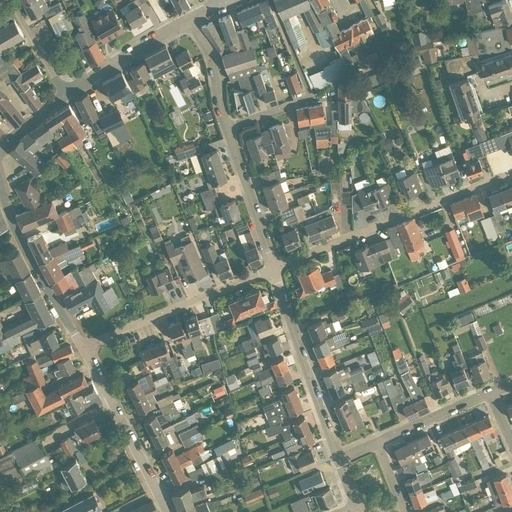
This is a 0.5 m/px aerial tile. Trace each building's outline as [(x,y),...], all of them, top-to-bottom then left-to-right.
[(46,18),(48,17),(63,10),(59,2),(46,8),(43,2),(39,4),(36,0),(33,0),(24,5),(31,17),(42,11),(46,18)] [(133,0),(127,4),(130,9),(125,12),(133,25),(146,17),(138,5),(145,0),(133,0)] [(190,7),(186,0),(172,0),(179,13),(190,7)] [(263,24),(271,46),(273,45),(277,55),(279,60),(281,65),(286,63),(285,58),(279,45),(282,44),(279,36),(277,37),(272,26),(277,24),(267,0),(266,0),(259,4),(266,22),(263,23),(263,24)] [(309,0),(273,0),(280,16),(301,7),(302,9),(303,9),(311,25),(312,24),(322,48),(333,42),(312,2),(311,3),(309,0)] [(350,43),(351,42),(367,34),(373,31),(368,22),(372,20),(370,16),(372,15),(365,0),(358,0),(359,2),(359,3),(366,18),(339,31),(333,19),(335,17),(336,15),(334,10),(331,9),(330,9),(326,2),(329,0),(328,0),(310,0),(312,2),(333,42),(345,64),(352,60),(345,45),(348,44),(350,43)] [(468,15),(475,12),(488,7),(487,6),(484,0),(464,0),(465,3),(468,15)] [(488,7),(475,12),(477,18),(485,15),(486,19),(491,17),(495,25),(502,23),(503,27),(511,25),(511,18),(505,0),(503,0),(487,6),(488,7)] [(266,22),(259,4),(238,15),(241,25),(256,19),(259,26),(263,24),(263,23),(266,22)] [(0,48),(6,45),(23,35),(14,20),(6,25),(5,23),(13,18),(8,9),(0,14),(0,48)] [(63,10),(48,17),(50,23),(66,15),(64,9),(63,10)] [(87,23),(82,13),(81,10),(76,12),(78,15),(73,17),(74,17),(72,18),(78,32),(76,34),(82,47),(94,40),(87,23)] [(112,10),(92,21),(103,42),(113,37),(111,34),(122,28),(112,10)] [(380,13),(374,16),(378,25),(385,22),(380,13)] [(66,15),(50,23),(57,35),(73,27),(66,15)] [(219,51),(221,57),(242,51),(230,15),(218,19),(228,42),(230,51),(224,53),(222,48),(223,48),(211,22),(201,26),(213,42),(219,51)] [(283,21),(293,48),(306,43),(298,23),(293,25),(290,19),(283,21)] [(389,29),(385,23),(379,26),(383,32),(389,29)] [(511,25),(503,27),(473,34),(477,53),(486,51),(487,53),(511,48),(511,47),(511,25)] [(257,38),(248,41),(244,29),(236,31),(243,49),(259,44),(257,38)] [(429,33),(425,34),(424,30),(412,32),(413,36),(409,37),(410,46),(430,42),(429,33)] [(467,46),(469,55),(477,53),(473,34),(465,35),(467,46)] [(91,65),(104,59),(94,40),(82,47),(91,65)] [(406,41),(399,42),(401,50),(408,48),(408,46),(406,41)] [(430,42),(410,46),(408,46),(408,48),(409,55),(422,53),(426,63),(436,61),(432,42),(430,42)] [(152,70),(151,71),(155,80),(159,78),(155,69),(173,60),(165,45),(145,56),(152,70)] [(467,46),(460,47),(462,56),(469,55),(467,46)] [(227,72),(230,80),(238,78),(241,77),(249,74),(260,71),(252,47),(242,51),(221,57),(227,72)] [(511,48),(479,60),(477,53),(469,55),(462,56),(444,60),(464,119),(480,114),(467,77),(478,73),(477,72),(482,71),(485,79),(511,69),(511,48)] [(175,56),(185,76),(193,91),(193,92),(203,87),(199,79),(197,80),(194,74),(192,75),(187,65),(193,62),(187,50),(175,56)] [(395,58),(393,55),(393,54),(392,51),(382,53),(376,54),(379,60),(383,59),(395,58)] [(19,73),(6,58),(0,52),(0,76),(7,84),(12,80),(12,79),(19,73)] [(379,60),(376,54),(375,52),(366,56),(370,64),(379,60)] [(18,57),(11,61),(16,67),(22,63),(18,57)] [(382,71),(354,83),(360,94),(384,83),(404,74),(397,57),(389,59),(391,63),(389,70),(384,72),(382,71)] [(411,60),(405,62),(408,70),(414,68),(411,60)] [(42,74),(36,63),(20,73),(19,73),(12,79),(12,80),(33,109),(41,103),(25,81),(30,78),(32,80),(42,74)] [(151,71),(148,73),(143,63),(130,69),(134,77),(128,80),(134,91),(144,86),(141,79),(145,77),(149,84),(155,81),(155,80),(151,71)] [(266,89),(260,71),(249,74),(253,88),(257,87),(259,92),(262,91),(267,104),(277,101),(272,87),(266,89)] [(131,89),(121,72),(102,83),(111,99),(131,89)] [(301,89),(295,72),(285,76),(291,92),(301,89)] [(238,78),(242,90),(233,90),(237,109),(239,107),(241,113),(255,109),(252,99),(257,98),(253,88),(249,74),(241,77),(238,78)] [(186,95),(193,91),(185,76),(178,80),(186,95)] [(351,83),(354,83),(350,76),(331,84),(332,86),(336,84),(338,84),(338,98),(351,98),(351,83)] [(24,118),(7,97),(0,91),(0,105),(7,114),(5,115),(15,126),(24,118)] [(109,139),(105,132),(99,118),(87,94),(76,100),(87,122),(90,120),(102,142),(109,139)] [(365,99),(363,95),(351,98),(350,98),(351,111),(370,110),(365,101),(365,99)] [(351,111),(350,98),(351,98),(338,98),(338,120),(337,120),(337,127),(339,127),(340,129),(349,128),(351,127),(350,121),(351,121),(351,111)] [(326,124),(326,119),(323,119),(322,104),(309,106),(311,122),(313,122),(314,127),(316,138),(328,138),(327,135),(326,124)] [(86,135),(69,105),(57,112),(63,121),(71,133),(78,146),(83,144),(80,140),(80,139),(87,150),(95,145),(88,134),(86,135)] [(311,122),(309,106),(296,109),(298,125),(299,130),(303,130),(314,127),(313,122),(311,122)] [(184,121),(177,108),(169,112),(176,125),(184,121)] [(125,134),(121,124),(124,122),(118,109),(99,118),(105,132),(109,139),(110,141),(125,134)] [(337,127),(337,120),(336,110),(332,110),(332,123),(326,124),(327,135),(337,135),(337,127)] [(46,120),(54,135),(66,154),(68,159),(74,155),(72,150),(78,146),(71,133),(63,137),(60,132),(63,130),(59,123),(63,121),(57,112),(46,120)] [(420,117),(414,120),(417,129),(423,127),(420,117)] [(9,150),(9,151),(18,159),(18,160),(34,174),(45,164),(33,152),(42,144),(54,135),(46,120),(30,131),(25,135),(9,150)] [(272,142),(274,150),(277,159),(291,156),(290,151),(287,138),(282,123),(272,127),(268,128),(269,130),(272,142)] [(478,143),(479,142),(487,139),(482,126),(473,130),(478,143)] [(511,129),(500,134),(493,137),(487,139),(479,142),(483,153),(485,153),(510,144),(511,148),(511,129)] [(268,153),(274,150),(272,142),(269,130),(261,132),(261,135),(247,140),(248,140),(250,147),(249,148),(253,158),(268,153)] [(379,141),(386,137),(382,131),(378,133),(377,136),(379,141)] [(478,143),(477,143),(475,137),(472,138),(472,142),(473,145),(465,148),(465,149),(459,151),(468,176),(483,171),(481,164),(488,161),(485,153),(483,153),(479,142),(478,143)] [(391,138),(382,141),(385,149),(394,145),(391,138)] [(196,154),(202,171),(208,168),(221,164),(217,150),(202,155),(201,152),(198,144),(175,152),(178,160),(196,154)] [(448,184),(456,181),(454,175),(460,173),(451,152),(448,146),(434,151),(437,158),(448,184)] [(54,158),(64,169),(70,163),(61,153),(54,158)] [(448,184),(437,158),(431,160),(433,164),(424,168),(431,186),(439,183),(441,187),(448,184)] [(221,164),(208,168),(213,183),(227,178),(221,164)] [(279,169),(272,171),(261,175),(264,185),(262,186),(267,198),(284,192),(280,182),(279,178),(281,178),(279,169)] [(421,190),(414,172),(397,178),(401,190),(404,189),(409,200),(415,197),(413,193),(421,190)] [(43,200),(31,179),(15,188),(28,210),(15,215),(22,229),(38,223),(32,208),(32,207),(43,200)] [(340,188),(339,188),(339,181),(330,182),(332,205),(341,204),(340,191),(340,188)] [(395,200),(388,182),(378,186),(377,182),(371,184),(382,210),(388,208),(386,204),(395,200)] [(382,210),(371,184),(357,190),(365,210),(370,208),(373,214),(382,210)] [(200,192),(203,200),(217,194),(215,186),(200,192)] [(511,187),(511,186),(507,187),(507,186),(501,188),(502,189),(500,190),(506,205),(511,203),(511,187)] [(127,188),(120,192),(123,197),(130,193),(127,188)] [(349,190),(340,191),(341,204),(350,203),(349,190)] [(506,205),(500,190),(498,191),(497,190),(492,192),(492,193),(488,195),(491,203),(490,204),(494,214),(490,216),(491,216),(497,233),(505,230),(502,223),(503,223),(501,218),(503,218),(499,208),(506,205)] [(271,210),(288,204),(284,192),(267,198),(271,210)] [(297,198),(299,204),(301,203),(311,200),(308,193),(297,198)] [(221,205),(217,194),(203,200),(207,210),(214,207),(217,217),(223,214),(225,220),(239,215),(234,200),(221,205)] [(450,204),(459,227),(463,226),(459,216),(467,212),(470,219),(483,214),(475,194),(450,204)] [(51,200),(32,208),(38,223),(55,216),(61,230),(62,230),(73,225),(70,217),(79,213),(76,206),(57,214),(51,200)] [(295,214),(300,227),(304,225),(310,239),(324,233),(316,212),(310,215),(306,216),(301,203),(299,204),(292,207),(293,208),(295,214)] [(329,207),(321,210),(316,212),(324,233),(337,228),(329,207)] [(285,218),(290,230),(282,233),(288,248),(301,243),(295,229),(300,227),(295,214),(293,208),(280,213),(282,219),(285,218)] [(79,213),(70,217),(73,225),(62,230),(64,236),(76,231),(75,228),(84,224),(79,213)] [(498,235),(497,233),(491,216),(480,220),(488,239),(498,235)] [(424,250),(412,219),(387,229),(394,247),(399,245),(402,252),(406,250),(411,261),(411,262),(412,262),(420,258),(418,252),(423,251),(424,250)] [(250,265),(262,260),(247,222),(235,227),(238,235),(244,233),(249,247),(244,249),(250,265)] [(156,225),(150,228),(156,242),(162,239),(156,225)] [(221,242),(228,240),(224,231),(218,234),(221,242)] [(27,239),(34,253),(46,247),(45,246),(46,245),(41,232),(27,239)] [(181,238),(181,245),(174,248),(170,238),(163,241),(173,264),(178,262),(187,281),(205,273),(189,235),(181,238)] [(385,239),(384,239),(355,250),(359,260),(356,261),(359,270),(373,265),(370,256),(380,252),(384,262),(392,258),(385,239)] [(91,240),(80,245),(69,249),(60,252),(53,255),(39,262),(49,280),(62,273),(57,263),(83,253),(82,250),(93,245),(91,240)] [(46,247),(34,253),(39,262),(53,255),(60,252),(69,249),(66,243),(52,248),(52,249),(48,251),(46,247),(47,246),(46,245),(45,246),(46,247)] [(208,266),(214,264),(219,277),(232,272),(226,257),(219,260),(213,244),(201,249),(208,266)] [(19,252),(0,260),(0,268),(3,275),(10,272),(25,300),(40,292),(19,252)] [(462,268),(460,263),(453,266),(455,271),(462,268)] [(86,286),(74,293),(64,298),(71,311),(91,300),(97,312),(117,302),(110,288),(102,292),(91,271),(95,269),(93,264),(78,271),(86,286)] [(320,274),(318,270),(319,269),(319,268),(319,267),(319,266),(318,265),(317,264),(316,264),(315,264),(315,265),(314,265),(313,266),(313,267),(299,273),(304,285),(295,289),(299,297),(308,293),(307,289),(323,282),(325,286),(329,284),(334,282),(336,287),(337,289),(344,286),(339,273),(333,276),(331,270),(320,274)] [(149,284),(147,285),(151,294),(165,288),(166,290),(176,286),(168,267),(146,276),(149,284)] [(74,293),(86,286),(78,271),(76,268),(63,274),(62,273),(49,280),(56,292),(69,284),(74,293)] [(447,268),(439,271),(443,279),(450,276),(447,268)] [(470,289),(465,278),(456,281),(461,292),(470,289)] [(64,297),(73,292),(70,286),(61,291),(64,297)] [(277,306),(274,301),(265,304),(259,290),(244,296),(250,311),(261,307),(264,312),(277,306)] [(37,324),(38,326),(53,319),(40,293),(25,301),(32,315),(4,329),(0,321),(0,344),(16,335),(37,324)] [(402,312),(405,310),(414,302),(407,293),(397,302),(402,307),(400,309),(402,312)] [(217,313),(209,316),(214,332),(228,327),(240,322),(238,316),(250,311),(244,296),(229,302),(235,317),(225,321),(221,323),(217,313)] [(15,303),(9,306),(4,308),(7,313),(17,307),(15,303)] [(342,310),(330,315),(333,322),(345,317),(342,310)] [(388,320),(385,312),(379,315),(382,322),(388,320)] [(456,319),(459,327),(468,323),(474,321),(471,313),(456,319)] [(188,329),(195,350),(203,347),(197,332),(201,331),(204,330),(205,335),(214,332),(209,316),(209,319),(198,322),(196,315),(184,319),(188,329)] [(242,344),(239,345),(241,352),(245,351),(254,347),(257,346),(263,343),(260,335),(274,329),(269,316),(262,319),(261,318),(248,323),(248,324),(246,324),(252,338),(242,342),(242,344)] [(380,324),(377,316),(366,321),(369,328),(380,324)] [(325,319),(321,321),(321,320),(307,326),(313,339),(327,334),(335,330),(332,321),(327,323),(325,319)] [(474,321),(468,323),(470,327),(474,337),(479,349),(486,346),(476,320),(474,321)] [(195,352),(195,350),(188,329),(184,330),(180,321),(168,326),(174,341),(181,338),(184,347),(183,348),(186,356),(195,352)] [(369,328),(371,334),(382,330),(380,324),(369,328)] [(496,335),(503,332),(499,324),(492,327),(496,335)] [(30,341),(36,354),(59,343),(52,330),(39,336),(39,337),(36,338),(33,330),(22,335),(25,343),(30,341)] [(16,335),(0,344),(0,351),(12,346),(11,345),(19,340),(16,335)] [(332,336),(324,339),(313,344),(317,355),(329,350),(339,347),(349,342),(346,336),(335,341),(332,336)] [(263,351),(265,356),(282,349),(277,337),(265,342),(268,349),(263,351)] [(353,341),(349,342),(339,347),(340,350),(346,348),(346,349),(358,344),(357,340),(353,342),(353,341)] [(163,367),(167,365),(173,363),(165,342),(154,345),(163,367)] [(70,345),(68,346),(42,356),(46,364),(47,365),(57,361),(69,356),(74,354),(70,345)] [(149,369),(155,367),(161,364),(162,367),(163,367),(154,345),(142,350),(149,369)] [(257,353),(254,347),(245,351),(248,357),(257,353)] [(374,349),(366,353),(371,366),(380,363),(374,349)] [(334,361),(329,350),(317,355),(322,366),(334,361)] [(452,360),(456,370),(450,372),(456,387),(469,382),(463,368),(467,367),(465,363),(462,354),(461,353),(460,350),(454,353),(456,359),(452,360)] [(466,353),(462,354),(465,363),(469,361),(476,379),(489,374),(486,367),(488,366),(482,352),(468,357),(466,353)] [(26,363),(36,359),(33,354),(20,360),(21,363),(17,364),(23,379),(31,376),(26,363)] [(426,366),(427,365),(424,359),(422,354),(415,357),(421,374),(428,371),(426,366)] [(408,391),(410,394),(419,413),(430,408),(424,396),(423,396),(418,386),(416,386),(409,371),(410,371),(406,363),(402,355),(394,359),(395,362),(397,368),(400,375),(405,386),(408,391)] [(46,364),(42,356),(36,359),(26,363),(31,376),(23,379),(27,389),(38,383),(44,381),(39,368),(47,365),(46,364)] [(75,368),(69,356),(57,361),(60,367),(46,373),(49,378),(56,375),(57,377),(75,368)] [(250,366),(251,366),(259,362),(257,357),(247,361),(250,366)] [(275,373),(288,368),(283,357),(270,362),(273,368),(263,372),(264,373),(258,375),(260,379),(275,373)] [(174,365),(177,374),(188,371),(186,362),(174,365)] [(262,368),(259,362),(251,366),(253,372),(262,368)] [(202,367),(204,373),(212,370),(210,364),(202,367)] [(373,369),(376,374),(382,369),(379,365),(373,369)] [(292,379),(288,368),(275,373),(260,379),(262,384),(277,377),(280,384),(292,379)] [(323,374),(327,385),(349,376),(361,371),(360,368),(348,372),(347,370),(338,374),(335,369),(323,374)] [(430,381),(429,381),(435,395),(452,389),(445,372),(439,374),(437,371),(432,373),(432,372),(427,374),(430,381)] [(56,387),(57,389),(61,396),(62,395),(87,382),(83,374),(56,387)] [(149,374),(144,376),(138,380),(127,385),(133,398),(155,387),(153,383),(149,374)] [(342,386),(352,382),(349,376),(327,385),(332,396),(344,391),(342,386)] [(360,378),(352,382),(355,391),(367,386),(364,377),(362,378),(361,378),(360,378)] [(389,397),(396,394),(390,377),(382,380),(386,389),(388,395),(389,397)] [(80,400),(97,392),(91,380),(87,382),(62,395),(65,399),(64,400),(63,400),(66,406),(63,408),(67,416),(70,414),(71,414),(84,407),(80,400)] [(377,383),(380,391),(386,389),(382,380),(377,383)] [(237,381),(227,385),(230,392),(240,387),(237,381)] [(38,383),(27,389),(15,395),(11,397),(14,404),(29,396),(42,390),(38,383)] [(269,384),(259,388),(262,395),(272,391),(269,384)] [(217,396),(226,392),(224,385),(215,388),(217,396)] [(150,404),(156,401),(153,395),(158,392),(155,387),(133,398),(139,411),(151,406),(150,404)] [(283,397),(276,400),(262,406),(264,412),(298,397),(294,387),(281,392),(283,397)] [(44,395),(50,407),(63,400),(64,400),(65,399),(62,395),(61,396),(57,389),(44,395)] [(50,407),(44,395),(42,390),(29,396),(38,413),(50,407)] [(158,400),(161,406),(164,405),(173,401),(170,394),(158,400)] [(419,413),(410,394),(399,400),(402,407),(408,418),(419,413)] [(264,412),(270,426),(280,422),(282,421),(280,417),(289,413),(290,414),(303,409),(298,397),(264,412)] [(350,411),(357,408),(354,402),(352,397),(346,399),(345,399),(334,404),(339,416),(350,411)] [(378,401),(380,407),(386,404),(384,399),(378,401)] [(177,409),(173,401),(164,405),(161,406),(161,407),(160,408),(163,415),(161,416),(160,414),(156,417),(155,415),(144,420),(150,433),(173,422),(182,418),(177,409)] [(230,408),(225,411),(228,418),(234,415),(230,408)] [(357,408),(350,411),(339,416),(344,428),(355,423),(357,428),(364,425),(357,408)] [(497,435),(488,415),(475,420),(481,433),(484,440),(491,437),(492,438),(497,435)] [(182,418),(173,422),(150,433),(157,446),(168,441),(164,433),(173,428),(174,430),(176,429),(176,430),(189,424),(185,416),(182,418)] [(280,422),(270,426),(265,428),(268,437),(281,431),(284,439),(285,439),(309,428),(304,417),(292,422),(281,427),(280,422)] [(0,485),(40,467),(49,463),(66,454),(89,444),(87,440),(100,433),(93,420),(74,430),(76,435),(74,436),(78,444),(73,447),(68,437),(60,441),(62,445),(46,453),(38,437),(12,451),(7,453),(0,456),(0,485)] [(245,426),(243,420),(236,423),(238,429),(245,426)] [(469,438),(472,446),(476,453),(479,459),(483,469),(489,467),(484,456),(475,436),(481,433),(475,420),(463,425),(469,438)] [(457,444),(469,438),(463,425),(451,431),(457,444)] [(181,440),(191,435),(195,434),(192,427),(188,429),(178,434),(181,440)] [(294,453),(298,451),(297,448),(303,445),(314,440),(309,428),(285,439),(289,448),(294,453)] [(439,436),(448,457),(453,454),(450,447),(457,444),(451,431),(439,436)] [(416,439),(422,452),(434,447),(427,434),(416,439)] [(195,442),(191,435),(181,440),(185,447),(195,442)] [(217,455),(235,446),(231,438),(213,447),(217,455)] [(416,439),(405,444),(411,457),(417,471),(422,469),(419,463),(420,463),(416,455),(422,452),(416,439)] [(0,456),(7,453),(5,450),(11,447),(9,444),(4,446),(3,444),(0,445),(0,456)] [(161,455),(167,468),(190,457),(199,453),(205,450),(202,444),(196,446),(176,456),(172,450),(161,455)] [(417,471),(411,457),(405,444),(394,449),(400,463),(406,460),(409,468),(405,470),(403,471),(405,476),(417,471)] [(471,455),(476,453),(472,446),(468,448),(471,455)] [(298,451),(294,453),(277,460),(279,465),(292,460),(296,471),(316,462),(316,461),(317,461),(315,456),(314,457),(311,450),(300,455),(299,451),(298,451)] [(181,468),(192,462),(193,465),(203,460),(199,453),(190,457),(167,468),(174,481),(185,476),(181,468)] [(68,455),(58,460),(67,479),(61,482),(65,488),(70,486),(71,486),(86,478),(75,458),(71,461),(68,455)] [(206,475),(225,467),(219,455),(201,464),(202,466),(195,469),(188,473),(192,480),(206,475)] [(251,455),(242,458),(245,465),(253,462),(251,455)] [(506,457),(496,461),(494,462),(497,467),(508,463),(506,457)] [(462,474),(455,458),(447,462),(454,478),(462,474)] [(43,473),(52,468),(49,463),(40,467),(43,473)] [(403,471),(405,470),(402,463),(395,466),(397,473),(403,471)] [(226,467),(225,467),(206,475),(209,483),(229,475),(226,467)] [(299,480),(303,492),(325,483),(320,471),(299,480)] [(430,480),(427,472),(404,480),(409,494),(421,489),(419,485),(430,480)] [(486,481),(491,494),(510,487),(506,474),(486,481)] [(249,479),(252,486),(260,483),(257,476),(249,479)] [(459,486),(461,492),(476,487),(474,481),(459,486)] [(189,491),(188,487),(172,493),(178,508),(192,502),(191,500),(206,494),(204,486),(189,491)] [(279,494),(276,486),(267,490),(270,498),(279,494)] [(293,511),(308,511),(311,511),(312,511),(311,509),(320,506),(320,507),(335,501),(329,486),(290,502),(293,511)] [(511,490),(510,487),(491,494),(496,506),(511,500),(511,490)] [(260,489),(244,496),(247,502),(263,495),(260,489)] [(423,494),(421,489),(409,494),(414,506),(437,498),(434,490),(423,494)] [(443,500),(453,496),(451,490),(440,494),(443,500)] [(62,508),(61,510),(60,509),(59,510),(60,511),(59,511),(90,511),(94,510),(94,511),(95,511),(95,510),(100,507),(93,492),(87,495),(86,494),(85,494),(86,496),(80,499),(79,498),(78,498),(79,499),(72,503),(71,502),(71,503),(65,506),(64,505),(64,506),(64,507),(62,508)] [(205,511),(208,511),(221,505),(219,499),(211,502),(210,500),(206,502),(194,507),(192,502),(178,508),(176,509),(177,511),(205,511)] [(128,511),(159,511),(153,501),(144,505),(144,504),(128,511)]
